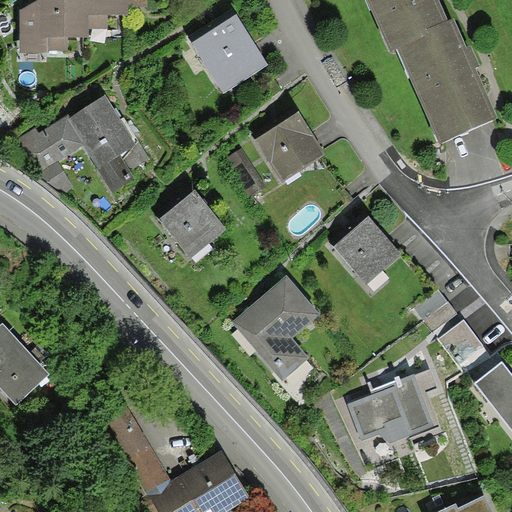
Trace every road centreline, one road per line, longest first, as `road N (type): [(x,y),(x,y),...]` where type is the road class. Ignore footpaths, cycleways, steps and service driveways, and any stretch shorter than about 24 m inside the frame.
road 1 (secondary): [(300,511),(34,209),(0,186)]
road 2 (residential): [(442,226),(387,175),(284,0)]
